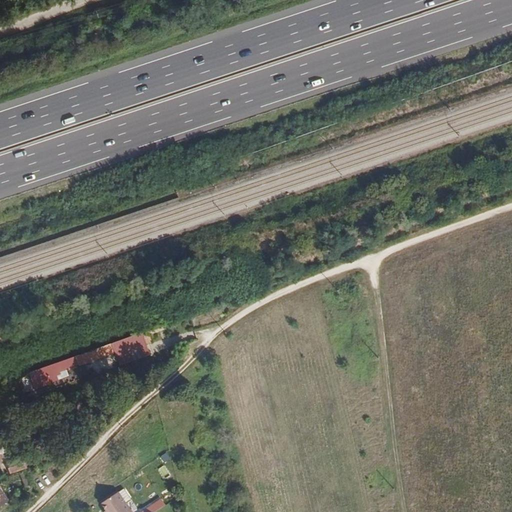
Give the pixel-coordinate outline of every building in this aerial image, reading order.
[(51,369),(106,350),(105,348),(114,345),(116,350),(145,340),(140,326),(28,367),(30,372),(32,379),(40,376),(52,372),(51,369)] [(30,372),(28,367),(19,370),(21,375),(30,372)] [(42,380),(54,376),(52,372),(40,376),(42,380)] [(127,398),(141,385),(135,379),(122,393),(127,398)] [(23,465),(18,452),(0,458),(5,471),(23,465)] [(26,483),(22,473),(24,473),(22,467),(13,470),(18,486),(26,483)] [(137,511),(126,495),(110,506),(113,511),(137,511)]
